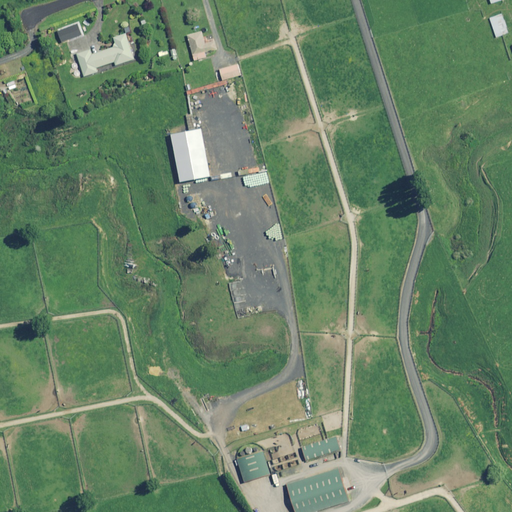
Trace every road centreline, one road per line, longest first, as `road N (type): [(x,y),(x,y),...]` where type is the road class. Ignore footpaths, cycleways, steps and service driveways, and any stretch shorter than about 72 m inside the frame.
road 1 (track): [(150,387),(135,370),(118,305),(0,318)]
road 2 (track): [(0,417),(150,387)]
